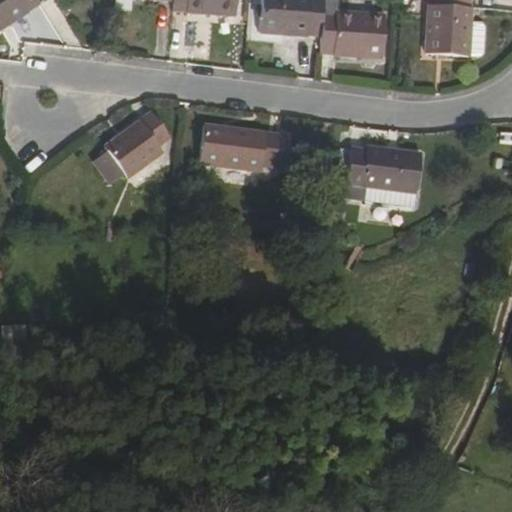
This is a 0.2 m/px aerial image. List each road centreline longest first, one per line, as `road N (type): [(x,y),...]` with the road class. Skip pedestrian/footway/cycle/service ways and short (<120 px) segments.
road 1 (residential): [(0,70),(422,116),(511,94)]
road 2 (track): [(511,263),(467,434),(403,511)]
